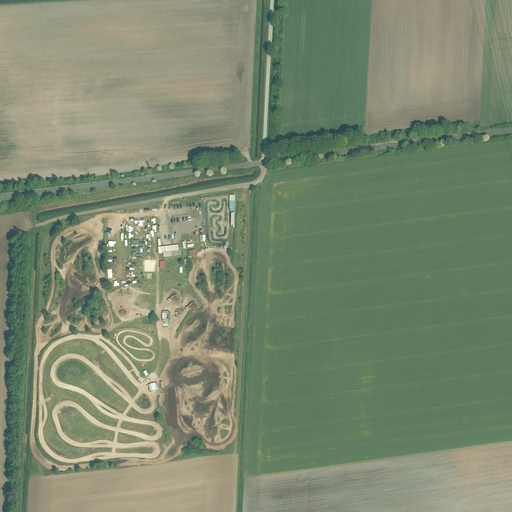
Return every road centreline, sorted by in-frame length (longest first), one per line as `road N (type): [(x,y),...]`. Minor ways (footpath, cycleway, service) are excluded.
road 1 (track): [(163,211),(103,215),(57,240),(53,287),(38,322),(31,443),(42,462),(64,468),(157,463),(177,446)]
road 2 (unclassified): [(0,196),(263,163)]
road 3 (unclassified): [(263,163),(511,131)]
road 4 (unclassified): [(263,163),(254,184),(36,225)]
road 5 (track): [(153,396),(166,389),(173,362),(158,325),(155,237),(164,208)]
road 6 (track): [(37,331),(53,338),(106,317),(100,217)]
road 7 (track): [(263,163),(272,0)]
